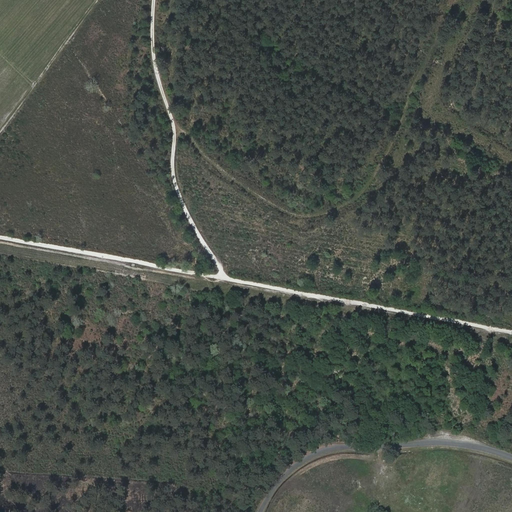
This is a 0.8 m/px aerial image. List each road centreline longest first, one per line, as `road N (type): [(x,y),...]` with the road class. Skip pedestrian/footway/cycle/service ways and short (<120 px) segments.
road 1 (track): [(511,331),(0,237)]
road 2 (track): [(173,125),(256,190),(296,213),(320,213),(355,197),(387,156),(455,0)]
road 3 (track): [(224,277),(173,179),(173,125),(151,38),(153,0)]
road 4 (unclassified): [(255,511),(315,443),(405,442),(511,458)]
road 5 (track): [(99,0),(0,131)]
